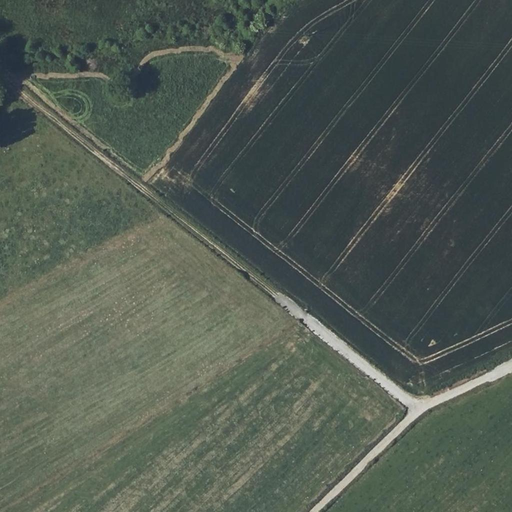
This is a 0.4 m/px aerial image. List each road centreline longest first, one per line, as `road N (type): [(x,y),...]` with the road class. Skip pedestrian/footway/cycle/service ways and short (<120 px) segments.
road 1 (track): [(0,67),(25,101),(412,411)]
road 2 (track): [(511,363),(412,411),(311,511)]
